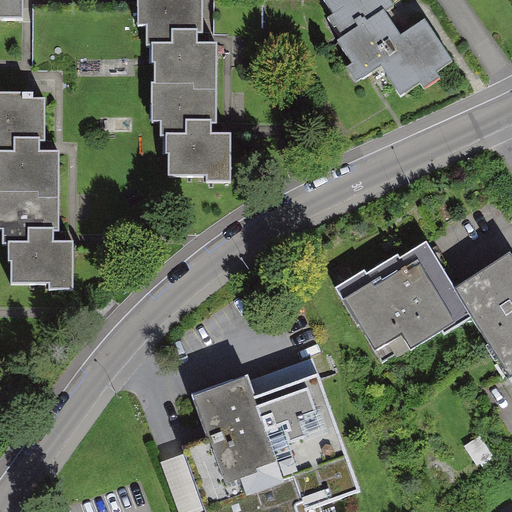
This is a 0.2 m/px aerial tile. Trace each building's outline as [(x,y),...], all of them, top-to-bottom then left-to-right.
[(31,0),(0,0),(0,22),(31,22),(31,0)] [(156,81),(221,81),(221,42),(206,42),(206,0),(139,0),(139,26),(151,26),(151,46),(156,46),(156,81)] [(316,0),(219,0),(219,30),(316,29),(316,0)] [(386,0),(320,0),(336,23),(328,28),(341,47),(337,49),(352,72),(345,76),(356,92),(380,76),(400,106),(455,70),(426,26),(401,42),(387,21),(396,15),(386,0)] [(132,5),(35,6),(36,38),(133,38),(132,5)] [(217,141),(221,81),(156,81),(156,118),(167,118),(166,152),(174,152),(171,184),(229,183),(228,139),(217,141)] [(0,169),(0,183),(69,182),(69,152),(56,153),(54,93),(0,94),(0,169)] [(69,182),(0,183),(2,231),(10,231),(12,290),(85,288),(83,240),(72,241),(69,182)] [(432,256),(354,299),(381,349),(411,333),(421,351),(469,324),(432,256)] [(511,261),(465,290),(511,366),(511,261)] [(320,511),(369,494),(326,373),(267,394),(261,377),(203,397),(219,441),(191,451),(212,511),(320,511)]
